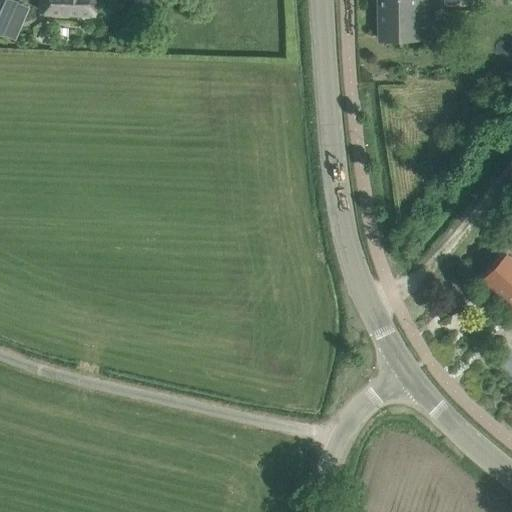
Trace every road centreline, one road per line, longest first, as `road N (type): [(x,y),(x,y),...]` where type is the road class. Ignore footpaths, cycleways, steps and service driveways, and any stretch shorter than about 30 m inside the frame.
road 1 (tertiary): [(406,370),(370,305),(336,189),(322,0)]
road 2 (unknown): [(339,436),(127,397),(0,357)]
road 3 (track): [(370,305),(441,257),(511,171)]
road 4 (unclassified): [(313,511),(339,436),(406,370)]
road 5 (tertiary): [(511,470),(447,417),(406,370)]
